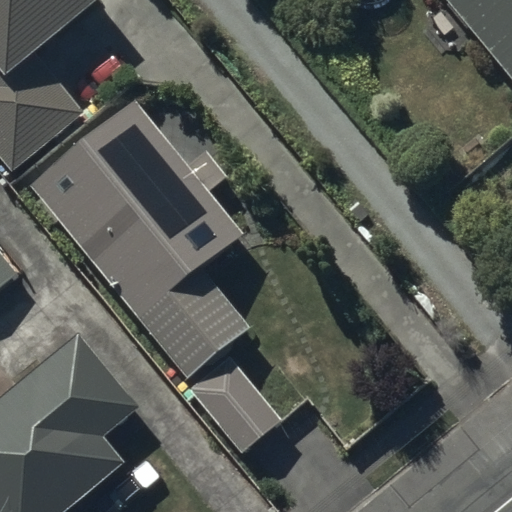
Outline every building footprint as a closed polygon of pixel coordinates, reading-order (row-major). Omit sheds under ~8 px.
[(0,0),(0,169),(13,184),(85,124),(43,74),(109,18),(94,0),(0,0)] [(511,0),(435,0),(511,91),(511,0)] [(137,116),(33,201),(190,394),(252,343),(206,286),(248,252),(211,207),(229,193),(205,163),(187,177),(137,116)] [(0,255),(0,302),(23,284),(0,255)] [(0,511),(84,511),(126,478),(104,451),(141,421),(83,349),(0,415),(0,511)] [(234,368),(191,403),(243,467),(286,432),(234,368)]
